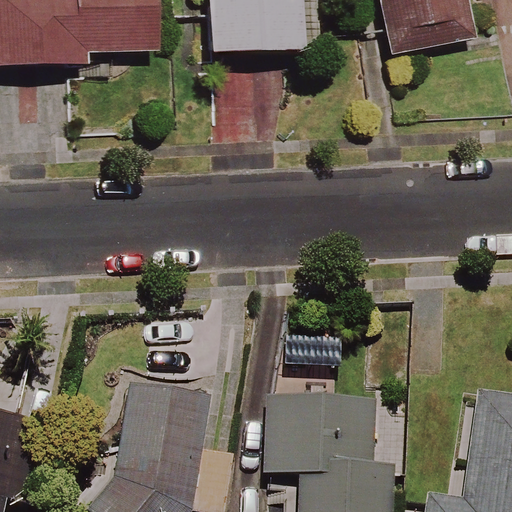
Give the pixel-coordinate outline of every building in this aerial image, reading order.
[(142,59),(141,0),(0,0),(0,72),(78,71),(78,61),(142,59)] [(191,0),(193,59),(292,57),(290,0),(191,0)] [(370,0),(380,60),(483,44),(475,0),(370,0)] [(219,511),(225,465),(193,460),(201,405),(121,395),(107,496),(93,511),(219,511)] [(511,511),(511,407),(470,403),(458,511),(422,507),(421,511),(511,511)] [(369,412),(261,405),(256,483),(293,485),(291,511),(384,511),(386,477),(365,476),(369,412)] [(0,511),(20,432),(0,427),(0,511)]
